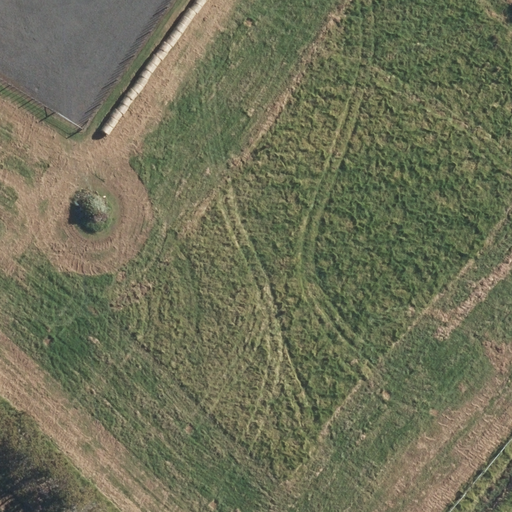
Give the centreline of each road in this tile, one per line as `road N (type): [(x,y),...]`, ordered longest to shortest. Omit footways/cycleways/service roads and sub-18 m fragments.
road 1 (unknown): [(511,290),(170,0)]
road 2 (unknown): [(511,364),(372,511)]
